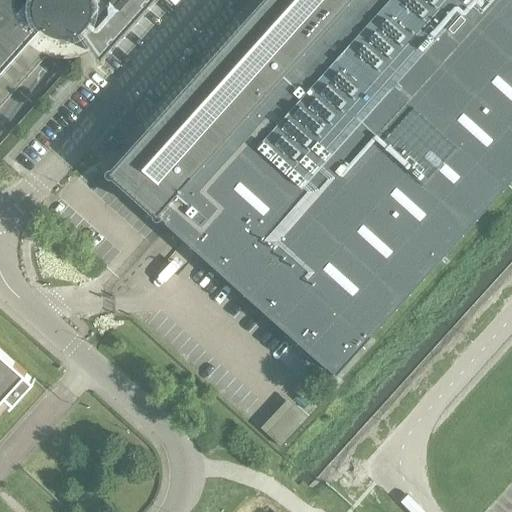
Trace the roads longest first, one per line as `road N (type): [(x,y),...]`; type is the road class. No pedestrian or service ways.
road 1 (unclassified): [(173,511),(183,492),(183,454),(165,428),(0,274)]
road 2 (unclassified): [(0,212),(33,189),(202,0)]
